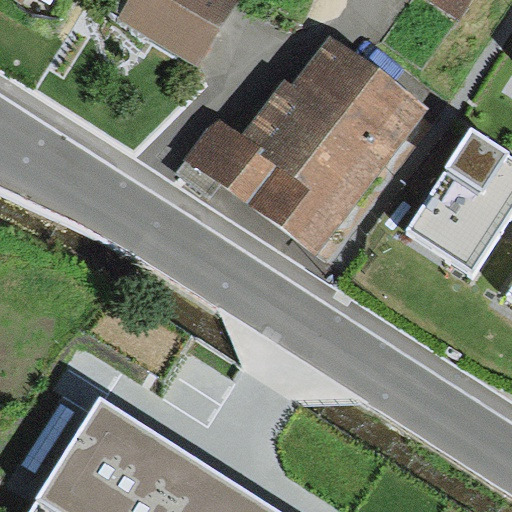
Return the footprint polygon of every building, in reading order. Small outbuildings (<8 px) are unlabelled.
[(122,0),(111,19),(198,71),(241,0),(122,0)] [(436,0),(459,14),(467,0),(436,0)] [(214,113),(182,157),(311,251),(420,101),(326,33),(249,138),(214,113)] [(472,274),(511,210),(511,167),(473,143),(413,237),(472,274)] [(270,511),(102,405),(34,511),(270,511)]
